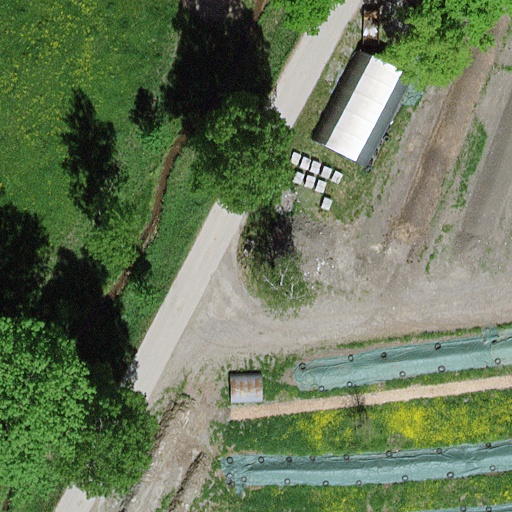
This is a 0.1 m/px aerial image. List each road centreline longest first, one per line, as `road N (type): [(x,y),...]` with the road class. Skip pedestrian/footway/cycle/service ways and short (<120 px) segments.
road 1 (unclassified): [(344,0),(78,511)]
road 2 (track): [(511,310),(310,346),(190,290)]
